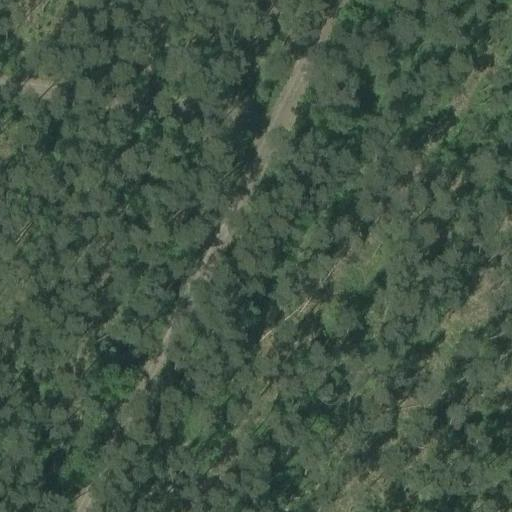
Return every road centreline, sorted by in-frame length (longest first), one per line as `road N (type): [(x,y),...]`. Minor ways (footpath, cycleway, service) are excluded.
road 1 (track): [(78,511),(270,126)]
road 2 (track): [(0,83),(270,126)]
road 3 (track): [(270,126),(333,0)]
